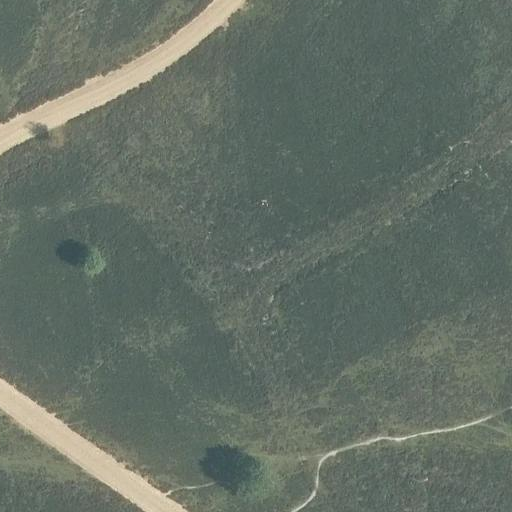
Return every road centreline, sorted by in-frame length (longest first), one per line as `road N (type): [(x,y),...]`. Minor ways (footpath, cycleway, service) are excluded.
road 1 (track): [(0,140),(140,69),(225,0)]
road 2 (track): [(161,511),(0,395)]
